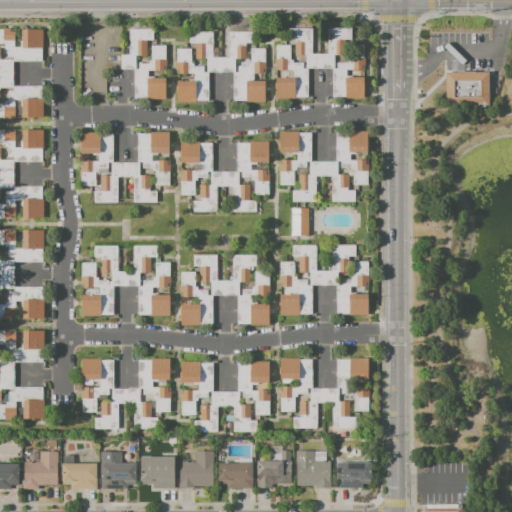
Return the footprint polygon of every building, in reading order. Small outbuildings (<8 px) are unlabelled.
[(288,39),(288,28),(311,28),(311,54),(327,54),(327,28),(350,28),(350,39),(343,39),(343,40),(344,40),(344,55),(335,55),(333,55),(333,68),(305,68),(305,55),(294,55),(294,42),(295,42),(295,39),(288,39)] [(11,62),(11,60),(11,57),(6,57),(6,47),(3,47),(3,44),(0,44),(0,30),(2,30),(2,29),(13,29),(13,48),(19,48),(19,41),(20,41),(20,30),(42,30),(42,49),(40,49),(40,62),(11,62)] [(120,69),(120,55),(129,54),(128,29),(152,29),(152,40),(145,40),(146,40),(146,56),(135,56),(135,69),(120,69)] [(188,43),(188,32),(212,32),(212,57),(228,57),(228,32),(251,32),(251,43),(245,43),(245,45),(245,59),(236,59),(236,58),(234,58),(234,72),(206,72),(206,59),(195,59),(195,43),(188,43)] [(275,45),(289,45),(289,60),(292,60),(292,63),(302,63),(302,69),(307,69),(307,97),(294,97),(294,98),(275,98),(275,77),(287,77),(287,76),(293,76),(293,70),(286,70),(277,70),(277,66),(274,66),(274,59),(275,59),(275,45)] [(332,97),(332,69),(336,69),(336,62),(347,62),(347,60),(349,60),(349,45),(363,45),(363,58),(364,58),(364,65),(361,65),(361,69),(346,70),(346,77),(363,77),(363,98),(344,98),(344,97),(332,97)] [(133,98),(133,69),(138,69),(138,63),(148,63),(148,61),(150,61),(150,46),(165,46),(165,59),(166,59),(166,66),(163,66),(163,71),(153,71),(153,70),(147,70),(147,78),(165,78),(165,99),(146,99),(146,98),(133,98)] [(233,101),(232,72),(237,72),(237,66),(247,66),(247,63),(250,63),(250,49),(264,48),(264,62),(265,62),(265,69),(262,69),(262,73),(253,73),(253,81),(264,81),(264,102),(245,102),(245,101),(233,101)] [(176,49),(190,49),(190,63),(193,63),(193,66),(203,66),(203,72),(207,72),(208,100),(195,101),(195,102),(176,102),(176,81),(188,81),(188,80),(194,80),(194,73),(178,73),(178,69),(175,69),(175,62),(176,62),(176,49)] [(0,60),(11,60),(11,62),(12,87),(12,88),(0,88),(0,60)] [(488,72),(488,105),(484,105),(484,107),(449,107),(449,105),(445,105),(444,72),(488,72)] [(12,88),(12,87),(41,87),(41,118),(21,119),(21,107),(19,107),(19,101),(13,101),(13,119),(2,120),(2,119),(0,119),(0,104),(3,104),(3,102),(6,102),(6,91),(12,91),(12,88)] [(12,162),(12,161),(12,158),(6,158),(6,147),(3,147),(3,145),(0,145),(0,131),(2,131),(2,129),(13,129),(13,148),(19,148),(19,143),(21,143),(21,130),(42,130),(42,149),(40,149),(40,162),(12,162)] [(112,133),(112,161),(107,161),(107,172),(95,172),(95,185),(81,185),(81,172),(80,172),(79,165),(83,165),(83,160),(92,160),(92,161),(98,161),(98,154),(93,154),(93,153),(80,153),(80,132),(99,131),(99,133),(112,133)] [(137,133),(150,133),(150,132),(168,131),(169,152),(157,152),(157,154),(151,154),(151,160),(157,160),(167,160),(167,164),(170,164),(170,171),(168,171),(169,184),(155,184),(154,170),(152,170),(152,167),(142,167),(142,161),(137,161),(137,133)] [(293,184),(279,184),(279,171),(278,171),(278,164),(281,164),(281,159),(290,159),(290,160),(297,160),(297,153),(291,153),(291,152),(279,152),(279,131),(298,131),(298,132),(310,132),(310,161),(306,161),(306,167),(296,167),(296,169),(293,169),(293,184)] [(335,132),(348,132),(348,131),(367,131),(367,152),(355,152),(355,153),(349,153),(349,160),(355,160),(355,159),(365,159),(365,164),(368,164),(368,171),(367,171),(367,184),(353,184),(353,169),(350,169),(350,167),(340,167),(340,161),(335,161),(335,132)] [(180,141),(198,141),(199,142),(211,142),(211,171),(206,171),(207,177),(196,177),(196,180),(194,180),(194,194),(180,194),(180,181),(179,181),(179,174),(182,174),(182,169),(191,169),(191,170),(197,170),(197,164),(192,164),(192,162),(180,162),(180,141)] [(236,142),(249,142),(249,141),(267,141),(267,162),(256,162),(256,164),(250,164),(250,170),(256,170),(256,169),(266,169),(266,174),(269,174),(269,181),(268,181),(268,194),(254,194),(254,179),(251,179),(251,177),(241,177),(241,171),(236,171),(236,142)] [(12,187),(12,189),(0,189),(0,161),(12,161),(12,162),(12,187)] [(292,201),(291,190),(298,190),(298,174),(309,174),(309,161),(337,161),(337,174),(348,174),(348,187),(347,187),(347,190),(354,190),(354,201),(331,201),(331,175),(315,176),(315,201),(292,201)] [(93,202),(93,191),(100,191),(100,175),(111,175),(111,162),(139,162),(139,175),(150,175),(150,188),(149,188),(149,191),(156,191),(156,201),(133,202),(132,176),(116,176),(117,202),(93,202)] [(193,211),(193,200),(200,200),(200,197),(199,197),(199,184),(210,184),(210,171),(238,171),(238,184),(249,184),(249,200),(255,200),(255,211),(232,211),(232,185),(216,185),(216,211),(193,211)] [(12,189),(12,187),(41,187),(41,200),(42,200),(43,218),(21,219),(21,207),(19,207),(19,201),(14,201),(14,219),(0,219),(0,205),(4,205),(3,192),(12,192),(12,189)] [(291,235),(291,208),(308,208),(308,235),(291,235)] [(12,263),(12,261),(12,258),(6,258),(6,248),(4,248),(4,245),(0,245),(0,231),(14,231),(14,248),(19,248),(19,243),(21,243),(21,231),(42,231),(42,250),(41,250),(41,263),(12,263)] [(113,286),(106,286),(106,280),(108,280),(108,281),(111,281),(111,272),(100,272),(100,259),(101,259),(101,256),(94,256),(94,246),(117,245),(117,271),(133,271),(133,245),(156,245),(156,256),(150,256),(150,272),(139,272),(139,285),(113,285),(113,286)] [(292,256),(292,245),(315,245),(315,270),(331,270),(331,245),(355,245),(355,256),(348,256),(348,258),(349,258),(349,271),(337,271),(337,285),(309,285),(309,271),(298,271),(298,256),(292,256)] [(193,266),(193,255),(216,255),(216,280),(232,280),(232,255),(255,255),(256,265),(249,265),(249,268),(250,281),(238,281),(238,294),(210,295),(210,281),(199,281),(199,266),(200,266),(193,266)] [(12,287),(12,289),(0,289),(0,261),(12,261),(12,263),(12,287)] [(280,261),(294,261),(294,276),(296,276),(296,279),(307,279),(307,285),(311,285),(311,313),(299,313),(299,314),(280,314),(280,294),(298,294),(298,286),(291,286),(282,286),(281,282),(279,282),(279,275),(280,275),(280,261)] [(353,261),(367,261),(367,275),(368,275),(368,282),(365,282),(365,286),(356,286),(350,286),(350,294),(367,294),(367,314),(348,315),(348,313),(336,313),(336,285),(340,285),(340,279),(351,279),(351,276),(353,276),(353,261)] [(106,280),(106,286),(113,286),(113,314),(100,314),(100,315),(81,315),(81,295),(93,295),(93,293),(98,293),(98,287),(83,287),(83,283),(80,283),(80,276),(81,276),(81,262),(95,262),(95,277),(98,277),(98,280),(106,280)] [(138,314),(137,286),(142,286),(142,280),(152,280),(152,277),(155,277),(155,262),(169,262),(169,276),(170,276),(170,282),(167,282),(167,287),(158,287),(158,286),(151,286),(151,293),(157,293),(157,295),(169,294),(169,315),(150,315),(150,314),(139,314),(138,314)] [(180,271),(194,271),(194,286),(197,286),(197,289),(207,289),(207,295),(212,295),(212,323),(199,323),(199,325),(180,325),(180,304),(198,304),(198,297),(182,297),(182,292),(179,292),(179,285),(180,285),(180,271)] [(237,323),(237,295),(241,295),(241,289),(252,289),(252,286),(254,286),(254,271),(268,271),(268,285),(269,285),(269,291),(266,291),(266,296),(257,296),(251,296),(251,302),(256,302),(256,304),(268,304),(268,324),(249,324),(249,323),(237,323)] [(12,289),(12,287),(41,287),(41,300),(42,300),(42,319),(22,319),(22,307),(20,307),(20,301),(14,301),(14,320),(3,321),(3,319),(0,319),(0,305),(4,305),(4,303),(7,303),(7,292),(13,292),(12,289)] [(13,363),(13,361),(13,357),(4,357),(4,346),(0,346),(0,331),(3,331),(3,330),(14,330),(14,349),(20,349),(20,343),(21,343),(21,331),(42,331),(42,350),(41,350),(41,363),(13,363)] [(367,412),(353,412),(353,397),(351,397),(351,394),(341,394),(341,388),(336,388),(336,360),(349,360),(349,358),(367,358),(367,379),(349,379),(349,387),(368,387),(369,398),(367,398),(367,412)] [(96,412),(81,412),(81,399),(80,399),(80,392),(83,392),(83,387),(94,387),(94,388),(99,388),(99,381),(93,381),(93,380),(81,380),(81,359),(100,359),(100,360),(113,360),(113,388),(108,388),(108,395),(98,395),(98,397),(95,397),(96,412)] [(138,360),(150,360),(150,359),(169,359),(169,380),(157,380),(157,382),(152,382),(152,387),(167,387),(167,392),(170,392),(170,398),(169,398),(169,412),(155,412),(155,397),(153,397),(153,394),(142,394),(142,389),(138,389),(138,360)] [(311,360),(311,388),(306,388),(306,394),(296,394),(296,397),(294,397),(294,412),(280,412),(280,398),(278,398),(278,392),(282,392),(282,387),(291,387),(291,379),(279,379),(279,359),(298,359),(298,360),(311,360)] [(0,361),(13,361),(13,363),(13,388),(13,390),(0,390),(0,361)] [(194,415),(180,415),(180,402),(179,402),(179,395),(183,395),(183,391),(198,391),(198,385),(192,385),(192,383),(180,383),(181,362),(199,362),(199,363),(212,363),(212,391),(207,391),(207,398),(197,398),(197,400),(195,400),(194,415)] [(268,415),(254,415),(254,400),(252,400),(252,398),(242,398),(242,391),(237,391),(237,363),(249,363),(249,362),(268,362),(268,383),(257,383),(256,384),(251,384),(251,391),(257,391),(257,390),(266,390),(266,395),(269,395),(269,402),(268,402),(268,415)] [(13,390),(13,388),(41,388),(41,400),(43,400),(43,419),(22,419),(22,408),(20,408),(20,402),(14,402),(14,421),(3,421),(3,419),(0,419),(0,405),(4,405),(4,403),(7,403),(7,393),(13,393),(13,390)] [(355,417),(355,428),(332,428),(332,403),(316,403),(316,424),(316,428),(292,428),(292,417),(299,417),(299,415),(298,402),(310,402),(310,388),(338,388),(338,402),(349,402),(349,417),(355,417)] [(94,429),(94,418),(101,418),(100,402),(110,402),(110,403),(111,403),(111,389),(139,389),(139,402),(151,402),(151,418),(157,418),(157,429),(133,429),(133,403),(117,403),(117,429),(94,429)] [(193,432),(193,421),(199,421),(199,405),(209,405),(211,405),(210,392),(239,392),(239,406),(240,406),(240,405),(250,405),(250,418),(249,418),(249,421),(256,421),(256,432),(233,432),(233,406),(216,406),(217,432),(193,432)] [(193,489),(178,489),(178,461),(194,461),(194,451),(212,451),(212,486),(193,486),(193,489)] [(271,488),(255,488),(256,475),(256,461),(279,461),(279,451),(289,451),(289,460),(289,484),(271,484),(271,488)] [(295,485),(295,451),(313,451),(313,461),(329,461),(329,488),(314,488),(314,485),(295,485)] [(37,489),(22,489),(22,462),(39,462),(39,452),(57,452),(57,465),(56,465),(56,485),(37,485),(37,489)] [(100,452),(120,452),(120,464),(134,464),(134,481),(134,484),(126,484),(126,489),(100,489),(100,480),(100,464),(100,452)] [(139,457),(173,457),(173,479),(173,489),(151,489),(151,484),(139,484),(139,481),(139,457)] [(369,463),(369,481),(369,483),(361,483),(361,488),(335,488),(335,479),(335,462),(369,463)] [(0,463),(12,463),(12,483),(4,483),(4,488),(0,488),(0,463)] [(61,481),(61,464),(95,463),(95,477),(96,489),(65,489),(65,481),(61,481)] [(251,463),(251,479),(251,489),(225,489),(225,484),(217,484),(217,480),(217,463),(251,463)]
